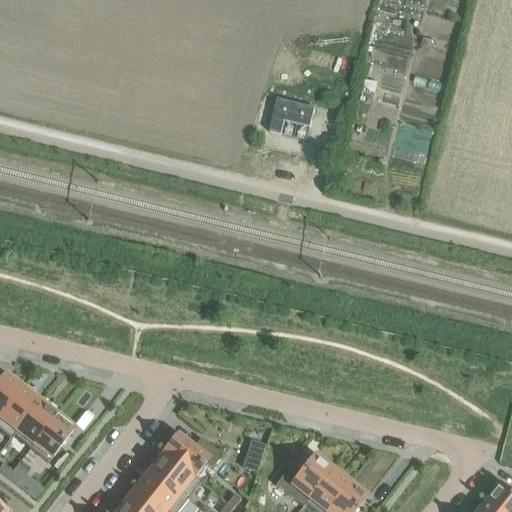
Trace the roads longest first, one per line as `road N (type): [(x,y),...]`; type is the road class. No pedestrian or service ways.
road 1 (residential): [(169,377),(447,441),(465,456)]
road 2 (residential): [(0,337),(169,377)]
road 3 (residential): [(66,511),(169,377)]
